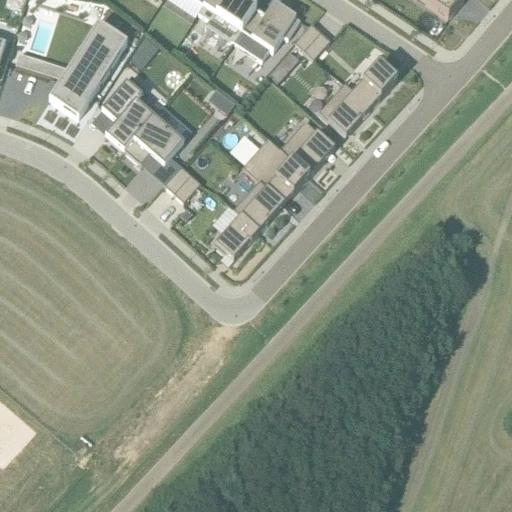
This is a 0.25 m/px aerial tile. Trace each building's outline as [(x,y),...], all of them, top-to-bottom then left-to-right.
[(185,0),(202,11),(209,0),(185,0)] [(209,0),(202,11),(197,19),(208,25),(205,30),(229,47),(230,46),(233,48),(241,37),(256,15),(233,0),(209,0)] [(414,0),(446,26),(463,5),(457,0),(414,0)] [(241,37),(233,48),(261,67),(269,55),(272,58),(283,42),(287,45),(299,26),(273,9),(265,21),(256,15),(241,37)] [(51,101),(49,105),(78,124),(126,49),(97,30),(96,33),(67,76),(65,80),(64,81),(61,86),(51,101)] [(294,49),(303,57),(320,39),(311,30),(294,49)] [(313,66),(330,47),(320,39),(303,57),(313,66)] [(149,44),(133,64),(145,74),(161,54),(149,44)] [(19,60),(18,61),(21,62),(18,71),(16,70),(15,70),(15,71),(27,75),(28,73),(31,64),(19,60)] [(379,69),(353,98),(371,114),(395,87),(396,86),(388,79),(389,78),(379,69)] [(276,72),(268,81),(277,89),(285,80),(276,72)] [(353,98),(344,90),(318,118),(344,141),(345,143),(350,137),(371,114),(353,98)] [(119,96),(104,114),(118,126),(116,129),(105,141),(124,157),(153,123),(158,117),(140,101),(134,108),(119,96)] [(224,119),(232,109),(223,102),(215,112),(224,119)] [(140,171),(150,160),(163,172),(165,170),(183,149),(153,123),(124,157),(140,171)] [(279,156),(308,183),(324,165),(334,155),(325,146),(305,128),(279,156)] [(266,144),(241,172),(254,183),(258,187),(274,202),(275,201),(284,210),(293,200),(308,183),(279,156),(266,144)] [(164,191),(173,200),(190,182),(181,173),(164,191)] [(19,186),(0,180),(0,241),(1,241),(19,186)] [(200,190),(190,182),(173,200),(183,209),(200,190)] [(274,202),(258,187),(233,216),(240,222),(258,238),(279,215),(284,210),(275,201),(274,202)] [(61,249),(79,229),(62,213),(26,252),(43,268),(28,285),(50,305),(84,267),(70,255),(69,256),(61,249)] [(185,226),(192,219),(186,214),(180,221),(185,226)] [(214,251),(224,260),(225,259),(233,266),(234,265),(258,238),(240,222),(214,251)] [(124,322),(146,342),(155,332),(164,340),(183,318),(169,305),(166,308),(151,293),(124,322)] [(146,342),(124,322),(100,349),(101,350),(130,376),(147,358),(138,350),(146,342)] [(130,376),(101,350),(76,377),(97,396),(106,386),(115,395),(131,378),(130,376)] [(97,396),(76,377),(50,405),(65,419),(62,422),(78,436),(99,413),(90,405),(89,405),(97,396)]
